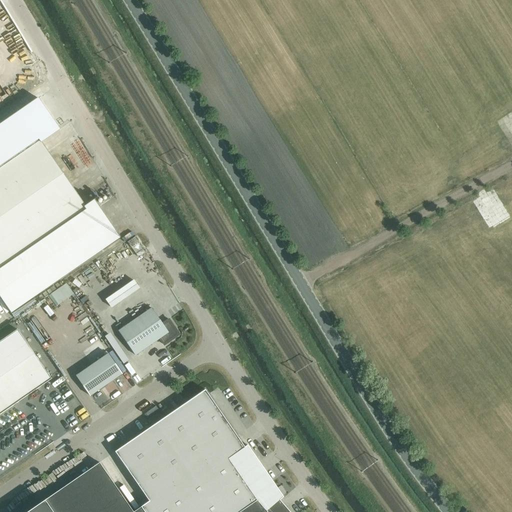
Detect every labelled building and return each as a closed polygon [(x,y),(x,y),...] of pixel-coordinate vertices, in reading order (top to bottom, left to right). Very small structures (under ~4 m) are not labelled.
[(81,201),(41,143),(59,130),(39,100),(0,126),(0,299),(10,314),(119,238),(94,201),(86,207),(82,201),(81,201)] [(131,247),(139,241),(136,237),(128,242),(131,247)] [(54,306),(70,295),(63,284),(47,296),(54,306)] [(162,324),(151,308),(118,331),(135,356),(160,339),(164,345),(179,335),(169,319),(162,324)] [(0,414),(51,379),(17,330),(0,341),(0,414)] [(83,356),(101,348),(96,338),(78,346),(83,356)] [(90,396),(122,374),(108,354),(76,376),(90,396)] [(133,511),(100,463),(27,511),(289,511),(280,501),(283,498),(247,446),(245,448),(205,390),(115,452),(149,501),(133,511)] [(30,440),(24,443),(29,452),(35,449),(30,440)] [(0,490),(0,491),(23,476),(20,472),(0,485),(0,490)]
